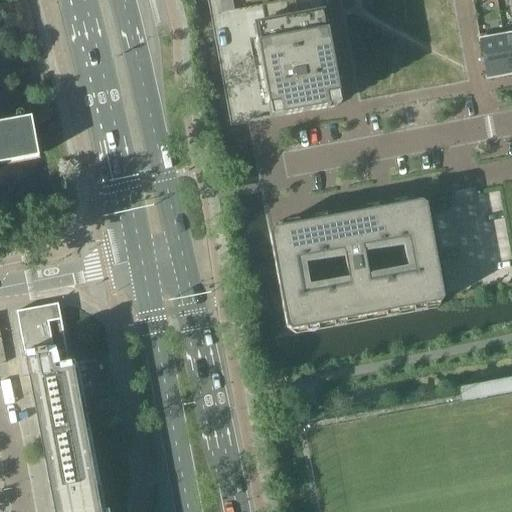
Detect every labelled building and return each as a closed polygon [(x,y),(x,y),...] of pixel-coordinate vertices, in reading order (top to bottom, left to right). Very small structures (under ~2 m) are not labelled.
[(258,26),(254,27),(256,37),(255,37),(268,108),(269,108),(271,118),(281,116),(281,117),(290,116),(337,107),(340,102),(335,77),(332,57),(320,0),(291,0),(279,2),(270,4),(261,6),(264,23),(264,25),(258,26)] [(511,74),(511,30),(502,32),(510,75),(511,74)] [(510,75),(502,32),(480,36),(479,36),(487,79),(510,75)] [(31,117),(0,123),(0,164),(38,157),(31,117)] [(275,225),(269,234),(286,328),(291,332),(296,335),(436,309),(440,304),(443,299),(426,205),(416,199),(357,210),(354,214),(339,218),(334,214),(275,225)] [(103,511),(77,368),(72,369),(72,368),(69,369),(58,304),(16,312),(29,380),(28,380),(32,400),(33,400),(54,511),(103,511)]
